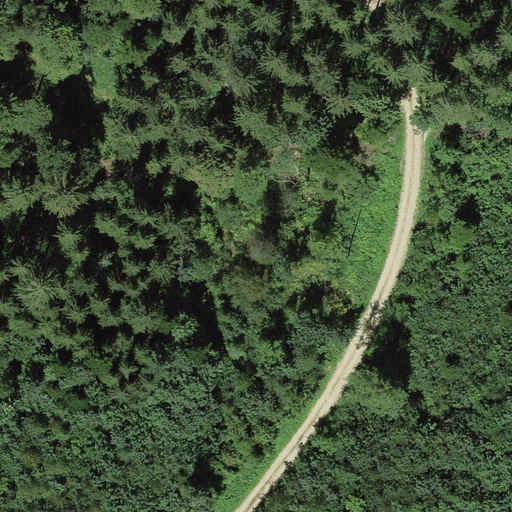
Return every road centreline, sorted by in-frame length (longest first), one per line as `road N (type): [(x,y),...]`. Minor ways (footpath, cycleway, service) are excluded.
road 1 (track): [(242,511),(331,400),(400,255),(414,132),(406,66),(377,0)]
road 2 (track): [(185,165),(414,132),(511,133)]
